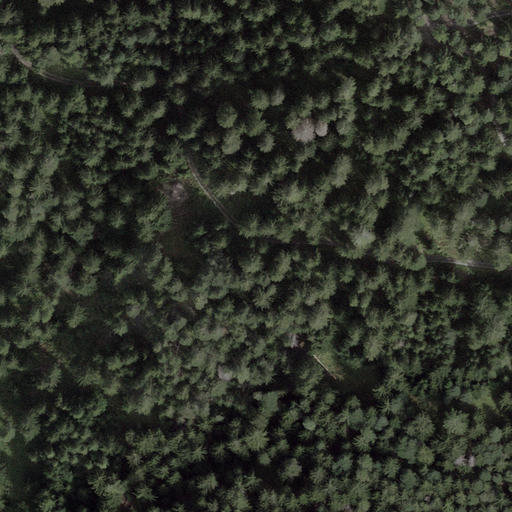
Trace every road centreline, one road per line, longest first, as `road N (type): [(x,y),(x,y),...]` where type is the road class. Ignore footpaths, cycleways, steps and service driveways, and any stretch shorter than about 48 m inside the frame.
road 1 (track): [(511,268),(396,261),(347,246),(252,235),(195,175),(173,92),(153,82),(80,84),(43,74),(16,52),(0,17)]
road 2 (track): [(511,12),(423,25),(427,38),(481,62),(511,150)]
